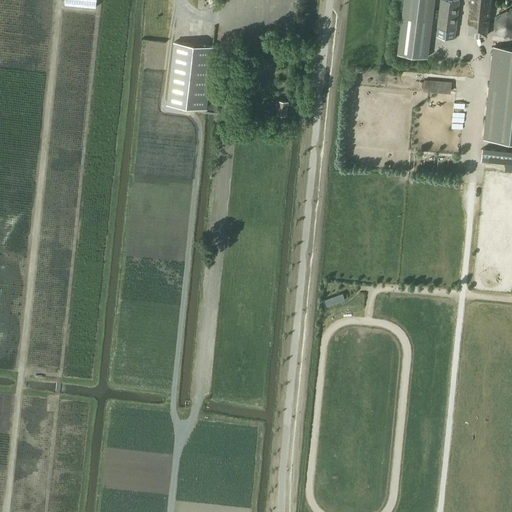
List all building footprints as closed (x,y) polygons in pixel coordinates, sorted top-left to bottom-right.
[(434,0),(403,0),(397,53),(427,57),(434,0)] [(438,22),(437,36),(454,38),(456,29),(459,0),(458,0),(440,0),(438,22)] [(470,0),(467,34),(486,36),(487,24),(488,24),(490,0),(470,0)] [(496,16),(495,28),(505,35),(511,31),(511,14),(507,11),(496,16)] [(174,42),(167,103),(207,107),(213,51),(214,47),(174,42)] [(511,47),(493,46),(483,138),(511,140),(511,47)] [(424,80),(424,89),(450,92),(451,82),(424,80)] [(286,115),(287,102),(278,101),(277,114),(286,115)] [(481,160),(511,163),(511,151),(482,148),(481,160)] [(343,293),(325,300),(328,306),(346,299),(343,293)]
